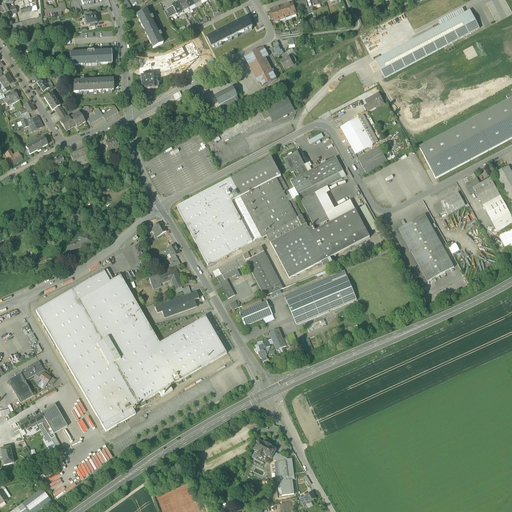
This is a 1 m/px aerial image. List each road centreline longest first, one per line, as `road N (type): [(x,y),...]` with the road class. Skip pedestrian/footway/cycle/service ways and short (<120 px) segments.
road 1 (residential): [(161,207),(323,123),(382,213),(511,149)]
road 2 (primary): [(297,379),(511,282)]
road 3 (primary): [(77,511),(264,395)]
road 4 (residential): [(0,307),(89,267),(161,207)]
road 5 (unclassified): [(161,207),(245,353)]
road 6 (track): [(207,511),(184,457),(105,511)]
road 7 (unclassified): [(110,0),(123,39),(129,119)]
